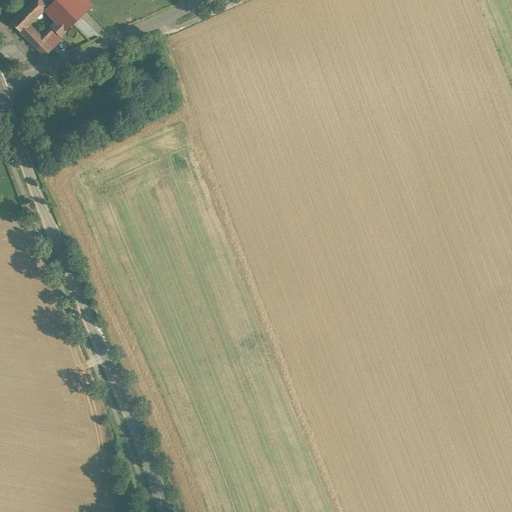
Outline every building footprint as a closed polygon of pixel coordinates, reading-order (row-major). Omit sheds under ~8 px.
[(49,0),(35,0),(26,9),(34,16),(43,7),(45,9),(52,3),(49,0)] [(54,0),(52,3),(45,9),(57,21),(66,31),(68,29),(86,11),(75,0),(54,0)] [(34,16),(26,9),(11,23),(20,32),(35,17),(34,16)] [(66,31),(57,21),(51,27),(44,34),(48,38),(54,31),(60,37),(66,31)] [(66,31),(60,37),(65,42),(73,34),(68,29),(66,31)] [(33,32),(26,38),(30,43),(34,41),(37,37),(33,32)] [(51,50),(43,42),(39,46),(34,41),(30,43),(45,56),(51,50)]
